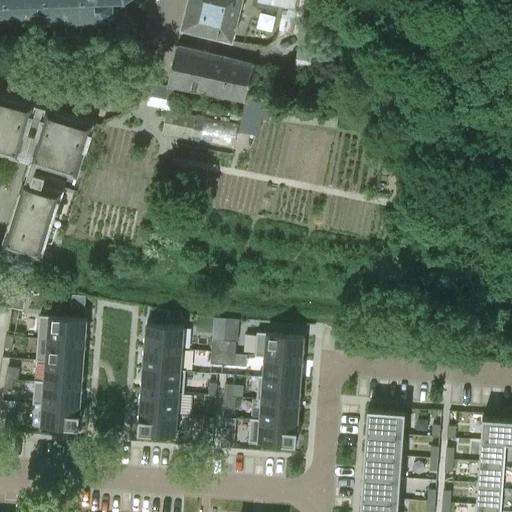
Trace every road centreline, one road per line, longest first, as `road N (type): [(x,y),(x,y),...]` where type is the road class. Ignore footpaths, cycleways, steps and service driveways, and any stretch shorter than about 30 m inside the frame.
road 1 (residential): [(322,493),(0,468)]
road 2 (residential): [(322,493),(331,363),(511,375)]
road 3 (residential): [(0,77),(79,97),(112,94),(142,68),(165,0)]
